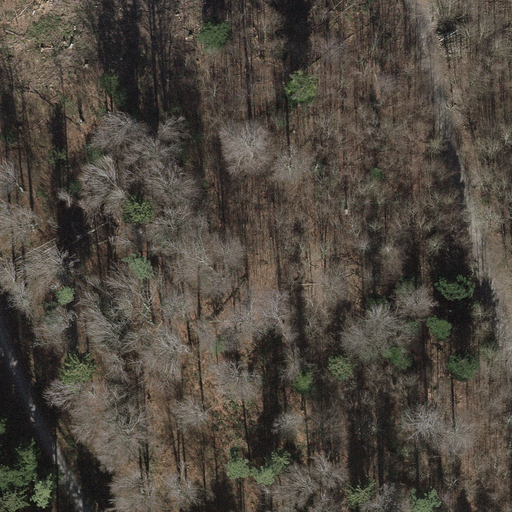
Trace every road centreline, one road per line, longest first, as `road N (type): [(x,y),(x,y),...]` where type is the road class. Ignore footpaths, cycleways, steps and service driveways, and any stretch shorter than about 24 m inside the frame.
road 1 (track): [(511,367),(413,0)]
road 2 (track): [(0,335),(17,385),(86,511)]
